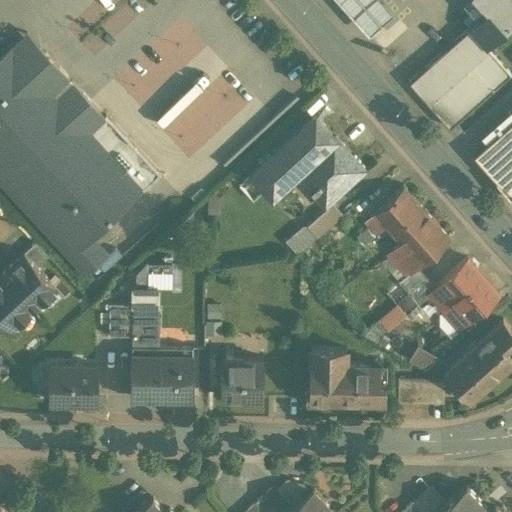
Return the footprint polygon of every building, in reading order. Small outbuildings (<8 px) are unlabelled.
[(334,0),(366,34),(388,14),(375,0),(334,0)] [(476,17),(469,26),(487,46),(511,23),(511,0),(463,0),(462,2),(476,17)] [(469,26),(408,80),(449,126),(510,72),(487,46),(469,26)] [(27,53),(16,42),(13,45),(11,44),(10,45),(0,54),(0,178),(3,181),(3,182),(4,183),(19,199),(20,201),(21,201),(36,217),(35,217),(37,219),(37,218),(52,235),(53,236),(68,252),(68,253),(69,254),(70,254),(85,270),(84,270),(86,272),(87,270),(101,257),(102,257),(103,256),(102,254),(101,254),(87,238),(104,222),(104,223),(106,221),(105,221),(123,205),(125,204),(124,204),(158,172),(47,54),(36,53),(28,61),(28,60),(27,61),(23,56),(27,53)] [(487,142),(474,153),(511,196),(511,109),(482,136),(487,142)] [(333,135),(315,115),(316,115),(315,113),(252,171),(272,192),(296,170),(313,188),(311,189),(314,192),(315,191),(325,202),(363,167),(334,136),(335,135),(334,134),(333,135)] [(402,184),(373,210),(374,210),(386,224),(380,229),(390,241),(393,245),(400,240),(403,243),(420,228),(414,220),(425,210),(402,184)] [(333,201),(307,223),(317,235),(343,212),(333,201)] [(374,210),(363,220),(375,233),(380,229),(386,224),(374,210)] [(425,210),(414,220),(420,228),(403,243),(420,263),(449,237),(425,210)] [(307,223),(295,234),(305,245),(317,235),(307,223)] [(295,234),(287,241),(297,252),(305,245),(295,234)] [(393,245),(386,251),(388,253),(403,243),(400,240),(393,245)] [(390,241),(383,247),(386,251),(393,245),(390,241)] [(420,263),(403,243),(388,253),(405,273),(407,274),(416,266),(420,263)] [(110,264),(124,251),(118,245),(104,258),(110,264)] [(28,246),(8,265),(40,300),(60,281),(28,246)] [(405,273),(388,253),(381,258),(398,279),(405,273)] [(435,285),(425,294),(426,295),(440,311),(443,308),(459,325),(470,316),(471,317),(500,291),(468,255),(435,285)] [(8,265),(0,271),(0,311),(13,326),(40,300),(8,265)] [(416,266),(407,274),(405,273),(398,279),(387,289),(396,300),(409,291),(426,276),(416,266)] [(426,276),(409,291),(396,300),(405,312),(426,295),(425,294),(435,285),(426,276)] [(158,284),(132,284),(132,301),(132,333),(131,350),(158,351),(158,343),(159,301),(158,301),(158,284)] [(119,301),(109,301),(109,333),(118,333),(119,301)] [(132,301),(119,301),(118,333),(132,333),(132,301)] [(511,328),(502,317),(444,369),(469,396),(511,358),(511,355),(503,346),(511,337),(511,328)] [(432,367),(442,351),(423,338),(413,354),(432,367)] [(192,344),(158,343),(158,351),(131,350),(131,351),(130,394),(132,394),(132,391),(172,392),(172,394),(192,394),(192,352),(192,351),(192,344)] [(346,345),(310,344),(309,396),(384,398),(384,378),(378,378),(379,363),(379,362),(346,361),(346,345)] [(263,355),(221,354),(221,394),(262,395),(263,355)] [(96,362),(50,362),(49,398),(95,398),(96,362)] [(442,377),(399,376),(398,399),(442,399),(442,377)] [(302,482),(287,476),(276,486),(288,500),(292,504),(309,489),(302,482)] [(447,500),(430,482),(421,491),(437,509),(447,500)] [(437,509),(433,511),(485,511),(489,508),(466,482),(447,500),(437,509)] [(273,483),(263,492),(278,509),(288,500),(276,486),(273,483)] [(292,504),(283,511),(334,511),(335,511),(312,486),(309,489),(292,504)] [(433,511),(437,509),(421,491),(412,499),(424,511),(433,511)] [(177,511),(170,503),(165,506),(152,492),(129,511),(177,511)] [(274,511),(278,509),(263,492),(254,500),(265,511),(274,511)] [(424,511),(412,499),(403,507),(407,511),(424,511)] [(265,511),(254,500),(245,508),(249,511),(265,511)]
